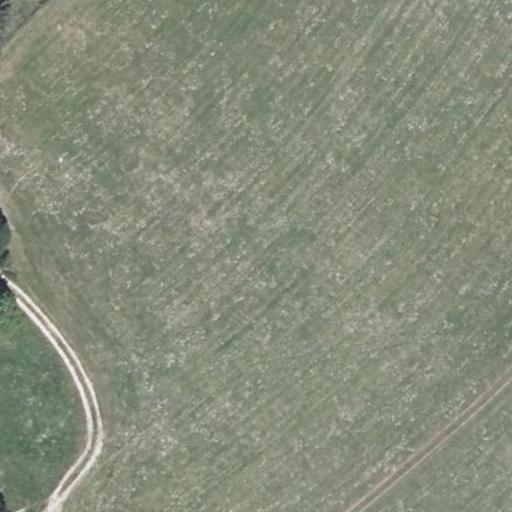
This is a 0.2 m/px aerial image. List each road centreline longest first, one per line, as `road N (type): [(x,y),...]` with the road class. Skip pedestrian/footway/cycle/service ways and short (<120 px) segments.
road 1 (track): [(0,280),(64,348),(94,410),(89,457),(53,500)]
road 2 (track): [(354,511),(468,418),(511,369)]
